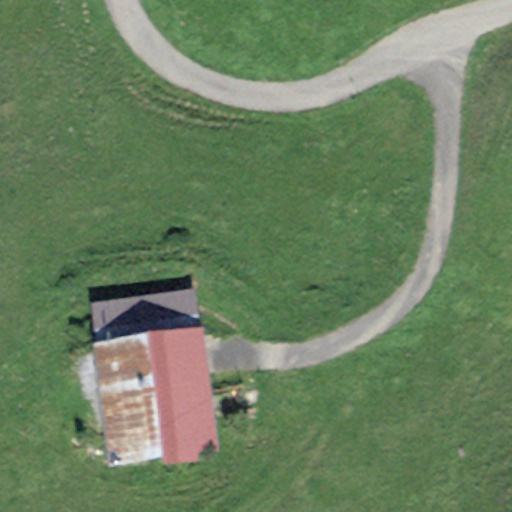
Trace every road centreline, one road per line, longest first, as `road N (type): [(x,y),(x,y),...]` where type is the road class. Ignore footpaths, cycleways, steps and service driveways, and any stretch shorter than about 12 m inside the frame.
road 1 (track): [(247,355),(307,353),(368,332),(409,307),(444,264),(464,35)]
road 2 (track): [(511,18),(294,101),(229,90),(179,56),(126,0)]
